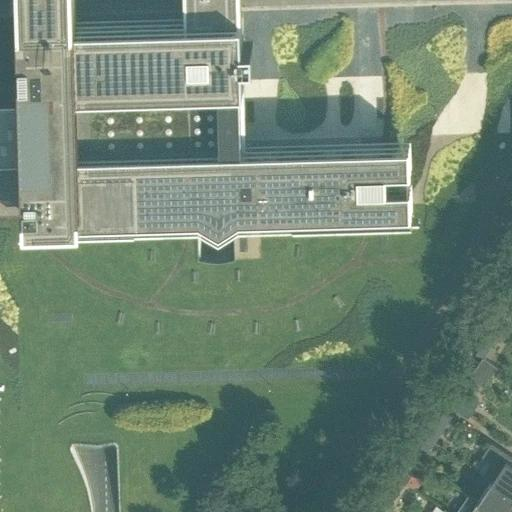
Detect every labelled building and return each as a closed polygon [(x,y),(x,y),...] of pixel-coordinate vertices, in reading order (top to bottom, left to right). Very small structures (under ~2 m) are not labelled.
[(20,0),(21,9),(21,11),(21,18),(23,87),(0,87),(0,148),(24,148),(26,209),(362,207),(413,205),(411,136),(360,138),(247,141),(243,12),(242,12),(242,3),(241,0),(20,0)] [(480,325),(498,337),(506,341),(511,333),(511,321),(508,312),(493,303),(479,324),(480,325)] [(485,357),(498,337),(480,325),(467,346),(485,357)] [(483,386),(489,378),(475,369),(470,377),(483,386)] [(483,386),(470,377),(454,400),(460,408),(463,411),(479,422),(497,395),(483,386)] [(66,410),(67,410),(71,408),(74,407),(80,405),(88,404),(93,404),(98,404),(102,405),(105,406),(105,404),(101,403),(96,402),(92,402),(84,402),(77,404),(70,406),(66,409),(66,410)] [(434,404),(417,429),(419,431),(435,441),(452,415),(434,404)] [(58,425),(59,426),(62,423),(66,421),(71,418),(78,415),(83,414),(88,414),(93,414),(95,414),(95,412),(91,412),(86,412),(82,412),(74,414),(68,417),(61,421),(58,425)] [(419,431),(417,429),(411,439),(429,451),(435,441),(419,431)] [(484,474),(492,480),(511,493),(511,455),(492,442),(484,456),(492,461),(484,474)] [(408,482),(408,483),(415,487),(420,478),(395,462),(390,470),(408,482)] [(408,482),(390,470),(375,492),(383,497),(392,503),(392,502),(394,504),(408,483),(408,482)] [(511,493),(492,480),(479,500),(496,511),(509,511),(511,508),(511,493)] [(496,511),(479,500),(470,494),(457,511),(496,511)] [(381,511),(363,500),(357,509),(360,511),(381,511)]
